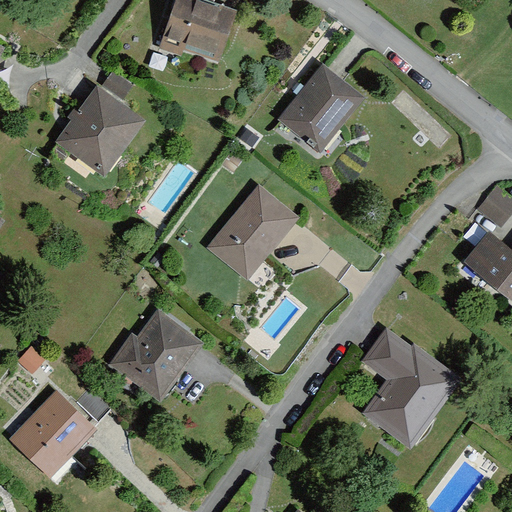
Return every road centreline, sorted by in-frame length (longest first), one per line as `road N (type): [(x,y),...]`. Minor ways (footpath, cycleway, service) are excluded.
road 1 (residential): [(511,154),(444,216),(215,511)]
road 2 (residential): [(332,0),(511,140)]
